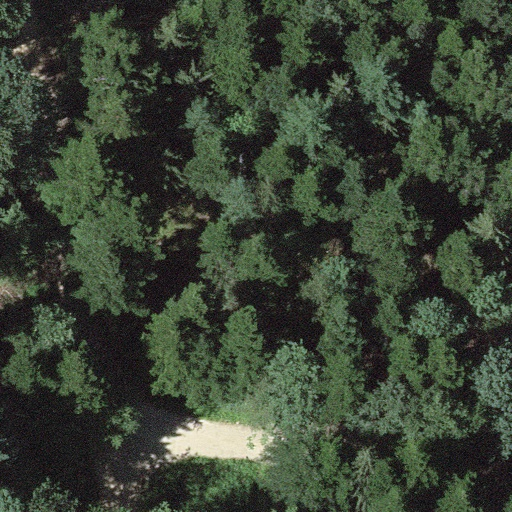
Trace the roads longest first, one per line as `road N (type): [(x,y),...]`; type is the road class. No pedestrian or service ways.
road 1 (track): [(137,511),(38,0)]
road 2 (track): [(128,440),(157,428),(511,480)]
